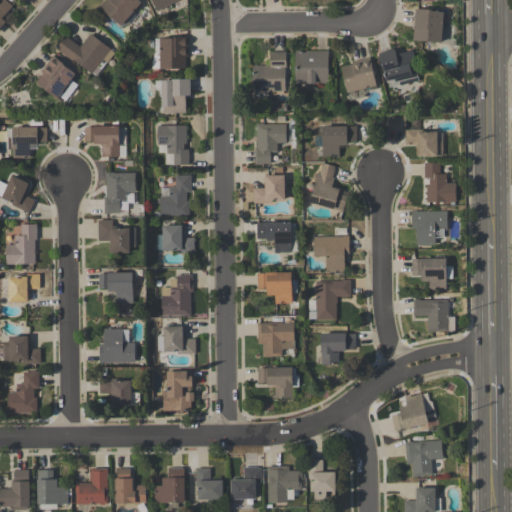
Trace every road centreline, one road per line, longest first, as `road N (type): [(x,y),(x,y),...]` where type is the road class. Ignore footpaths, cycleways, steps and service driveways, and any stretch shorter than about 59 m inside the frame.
road 1 (residential): [(511,354),(434,359),(396,372),(353,409),(284,436),(0,436)]
road 2 (residential): [(226,439),(217,0)]
road 3 (tertiary): [(499,355),(498,0)]
road 4 (residential): [(67,436),(65,178)]
road 5 (tertiary): [(478,37),(481,239)]
road 6 (residential): [(396,372),(381,314),(379,178)]
road 7 (residential): [(223,21),(376,23),(375,0)]
road 8 (tertiary): [(482,356),(483,511)]
